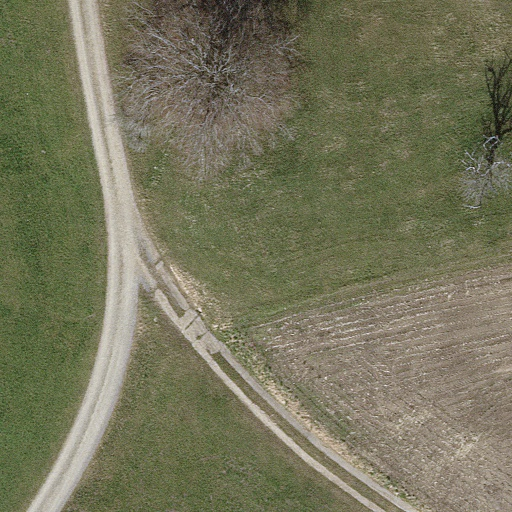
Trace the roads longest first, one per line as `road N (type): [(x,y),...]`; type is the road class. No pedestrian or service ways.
road 1 (track): [(44,511),(112,396),(136,253),(94,96),(82,0)]
road 2 (track): [(136,253),(180,318),(313,456),(394,511)]
